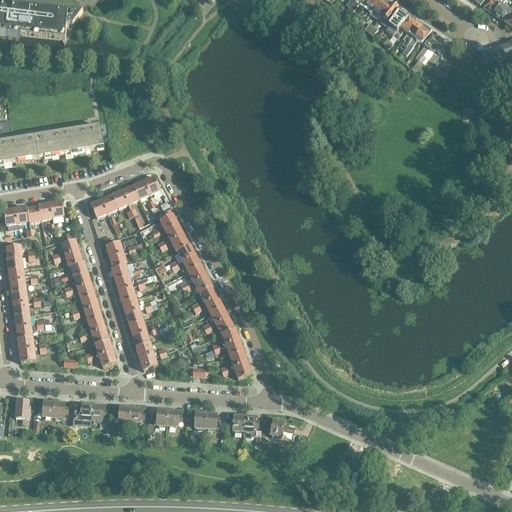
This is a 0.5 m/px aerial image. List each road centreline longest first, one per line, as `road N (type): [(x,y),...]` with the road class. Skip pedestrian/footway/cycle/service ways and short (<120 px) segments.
road 1 (residential): [(269,401),(250,331),(160,160),(76,187)]
road 2 (tertiary): [(508,502),(269,401)]
road 3 (primary): [(260,511),(24,511)]
road 4 (residential): [(134,394),(76,187)]
road 5 (tertiary): [(269,401),(134,394)]
road 6 (tertiary): [(134,394),(9,384)]
